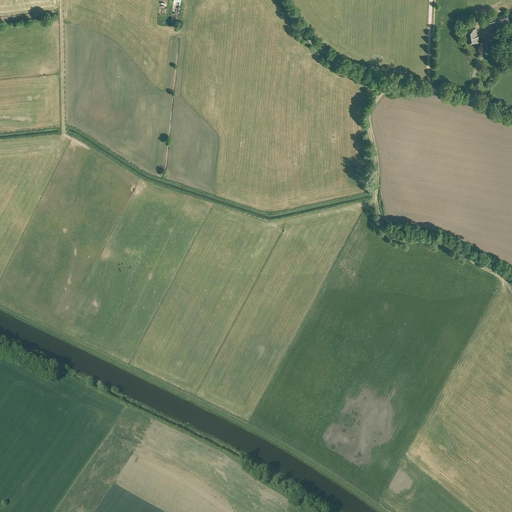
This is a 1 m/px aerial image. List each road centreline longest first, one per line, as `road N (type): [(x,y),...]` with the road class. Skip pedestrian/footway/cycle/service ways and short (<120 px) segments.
road 1 (track): [(0,307),(280,442),(385,511)]
road 2 (track): [(0,339),(215,444),(330,511)]
road 3 (track): [(511,292),(455,250),(384,230),(369,118),(390,82)]
road 4 (unclassified): [(511,118),(351,70),(313,43),(283,0)]
road 5 (track): [(61,0),(63,134)]
